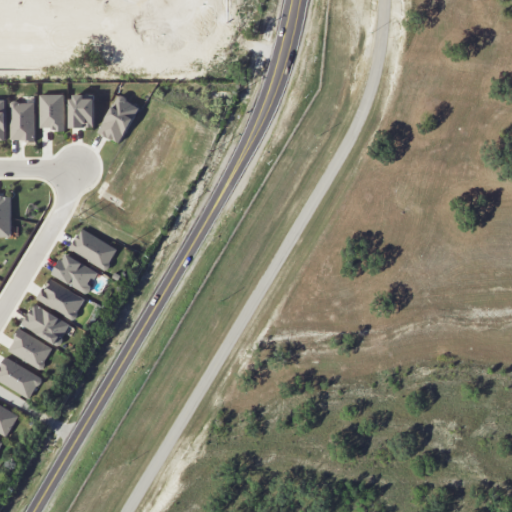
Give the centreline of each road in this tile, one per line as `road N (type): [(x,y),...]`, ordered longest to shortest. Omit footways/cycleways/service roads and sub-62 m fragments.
road 1 (residential): [(385,0),(372,87),(351,136),(126,511)]
road 2 (secondary): [(33,511),(242,155),(294,0)]
road 3 (residential): [(65,180),(66,209),(0,316)]
